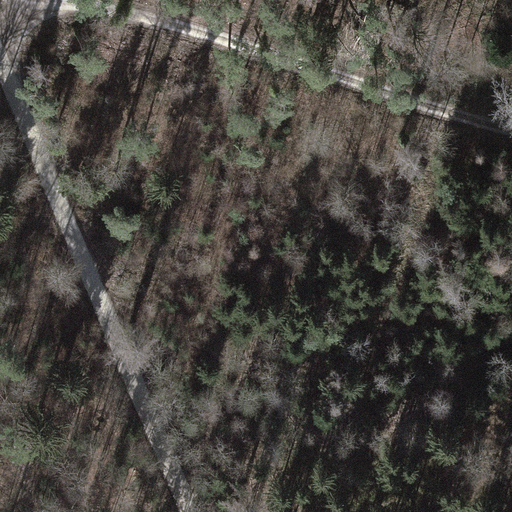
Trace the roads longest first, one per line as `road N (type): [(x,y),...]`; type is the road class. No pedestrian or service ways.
road 1 (track): [(202,511),(0,54)]
road 2 (track): [(46,0),(173,25),(511,124)]
